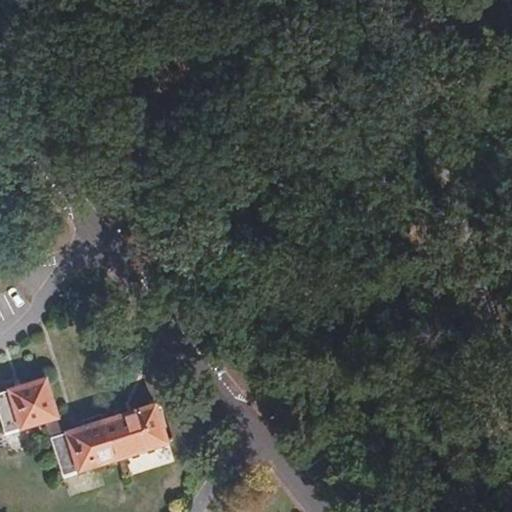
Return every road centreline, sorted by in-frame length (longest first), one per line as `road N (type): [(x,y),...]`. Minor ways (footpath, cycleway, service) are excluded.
road 1 (motorway): [(511,174),(309,511)]
road 2 (residential): [(261,431),(93,227)]
road 3 (motorway): [(384,511),(511,315)]
road 4 (residential): [(0,343),(80,256),(93,227)]
road 5 (residential): [(93,227),(0,115)]
